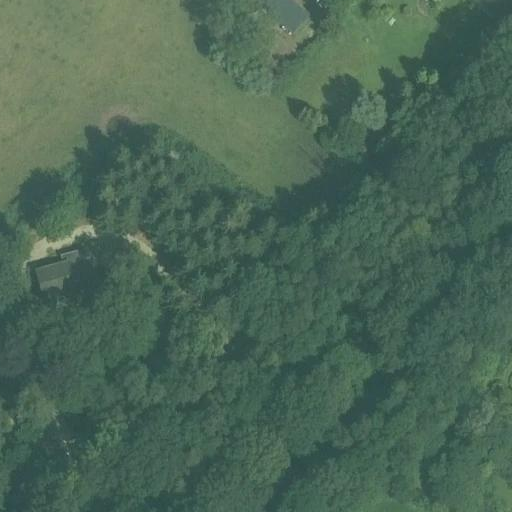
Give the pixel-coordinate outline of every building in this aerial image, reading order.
[(483,0),(505,12),(511,0),(483,0)] [(511,0),(505,12),(500,21),(508,26),(511,19),(511,0)] [(469,47),(482,23),(469,16),(456,40),(469,47)] [(91,269),(86,251),(61,258),(64,267),(40,273),(45,293),(56,290),(60,304),(98,293),(91,269)] [(0,313),(0,349),(9,347),(0,313)] [(48,511),(57,511),(87,475),(63,454),(28,495),(48,511)]
